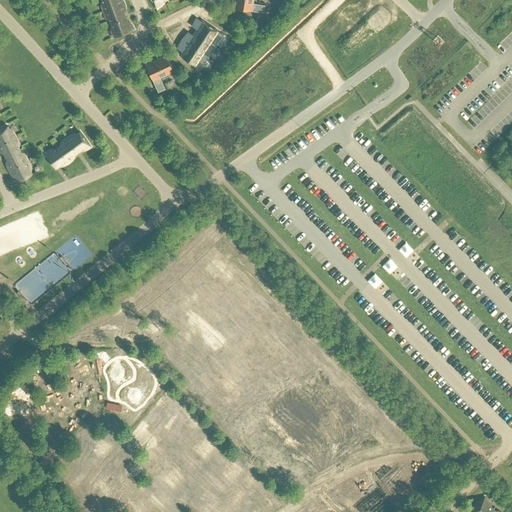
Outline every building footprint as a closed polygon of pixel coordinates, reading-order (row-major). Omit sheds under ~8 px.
[(101,0),(106,10),(102,12),(106,11),(110,23),(107,24),(107,25),(111,24),(115,35),(112,37),(133,29),(132,27),(130,25),(129,23),(127,24),(125,18),(127,17),(126,17),(124,18),(122,12),(124,11),(124,9),(124,7),(124,6),(123,4),(122,3),(122,1),(121,0),(101,0)] [(236,0),(236,7),(250,10),(251,0),(236,0)] [(181,52),(180,54),(179,54),(198,67),(198,66),(195,64),(202,54),(205,56),(206,55),(203,53),(210,43),(213,45),(213,44),(210,42),(218,31),(205,23),(201,28),(199,27),(198,28),(197,29),(196,30),(194,32),(194,33),(193,35),(192,36),(192,38),(194,40),(190,45),(188,44),(190,45),(186,50),(184,49),(183,50),(181,52)] [(153,80),(172,71),(166,57),(147,66),(153,80)] [(463,96),(471,90),(467,83),(458,89),(463,96)] [(10,162),(8,163),(8,165),(8,166),(9,168),(10,169),(11,171),(11,172),(13,174),(14,175),(16,174),(19,180),(33,173),(26,161),(30,160),(29,159),(26,161),(20,149),(24,148),(23,147),(20,149),(14,138),(18,136),(18,135),(14,137),(8,125),(0,129),(0,149),(1,150),(2,151),(4,150),(7,156),(5,157),(7,156),(10,162)] [(82,147),(84,149),(85,149),(87,148),(88,147),(90,146),(79,131),(69,139),(66,136),(68,139),(58,146),(56,143),(55,144),(57,147),(47,154),(45,151),(44,152),(55,167),(61,163),(62,165),(64,164),(65,164),(67,163),(68,162),(70,161),(71,160),(72,158),(73,157),(72,155),(77,151),(78,153),(79,153),(77,151),(82,147)] [(497,511),(493,509),(496,506),(495,505),(493,508),(484,500),(486,497),(486,496),(471,511),(497,511)]
